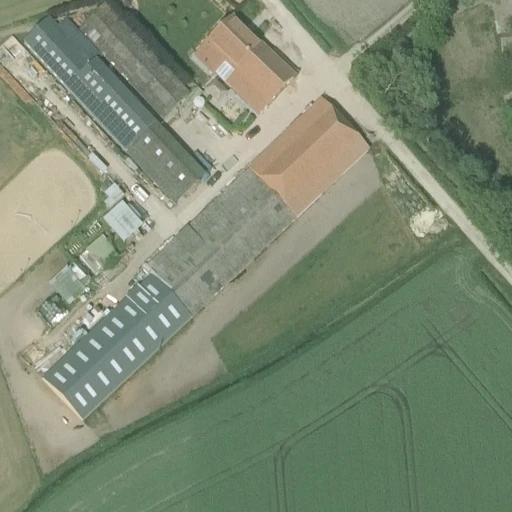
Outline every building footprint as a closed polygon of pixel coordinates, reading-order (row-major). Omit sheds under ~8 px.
[(106,8),(78,34),(160,123),(177,107),(188,97),(187,97),(106,8)] [(216,36),(196,56),(213,73),(222,64),(236,78),(227,87),(257,117),(267,106),(278,96),(292,81),(230,21),(216,36)] [(20,47),(172,208),(202,179),(152,127),(150,129),(47,22),(20,47)] [(403,41),(385,57),(375,68),(386,79),(397,69),(395,67),(412,51),(403,41)] [(319,104),(305,118),(141,273),(148,280),(41,382),(81,424),(366,153),(319,104)] [(437,147),(446,163),(448,162),(458,178),(472,169),(463,154),(463,153),(453,137),(437,147)] [(122,246),(141,229),(121,206),(102,223),(122,246)] [(116,259),(99,239),(94,243),(83,253),(84,255),(78,260),(93,278),(116,259)] [(67,311),(86,293),(65,270),(46,287),(67,311)]
